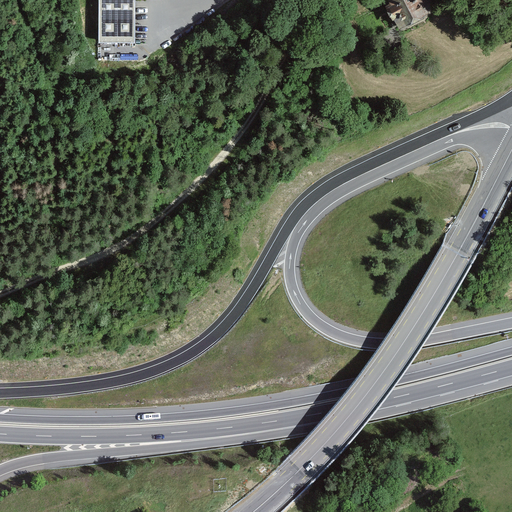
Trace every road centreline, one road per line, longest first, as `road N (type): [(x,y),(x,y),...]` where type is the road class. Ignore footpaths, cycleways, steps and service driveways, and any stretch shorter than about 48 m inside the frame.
road 1 (trunk): [(511,351),(223,412),(0,418)]
road 2 (track): [(0,294),(108,252),(171,208),(245,127),(318,0)]
road 3 (secondary): [(511,149),(402,345),(323,445),(253,511)]
road 4 (secondary): [(297,223),(231,319),(194,351),(122,380),(0,393)]
road 5 (trunk): [(0,471),(332,411)]
road 6 (trunk): [(0,434),(180,432),(332,411)]
road 7 (trunk): [(511,323),(412,342),(338,335),(308,315),(293,289),(297,223)]
road 8 (secondary): [(511,127),(446,136),(329,192),(297,223)]
road 9 (trunk): [(332,411),(511,367)]
